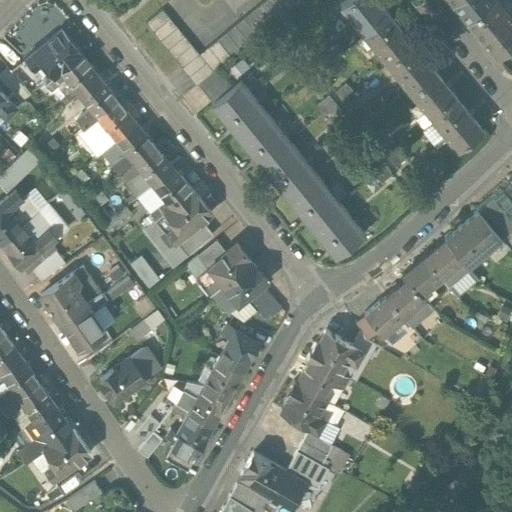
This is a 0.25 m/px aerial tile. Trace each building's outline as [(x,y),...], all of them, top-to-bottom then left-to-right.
[(264,0),(200,53),(214,70),(299,0),(264,0)] [(364,33),(388,13),(377,0),(346,0),(341,5),(364,33)] [(453,0),(451,2),(466,19),(489,0),(453,0)] [(500,0),(489,0),(466,19),(480,37),(511,12),(500,0)] [(163,8),(145,23),(196,85),(214,70),(200,53),(163,8)] [(511,13),(511,12),(480,37),(495,55),(511,40),(511,13)] [(388,61),(412,42),(388,13),(364,33),(388,61)] [(61,29),(25,59),(33,69),(42,61),(54,75),(81,53),(61,29)] [(411,90),(435,70),(412,42),(388,61),(411,90)] [(54,75),(53,76),(57,82),(58,81),(65,75),(70,81),(79,92),(98,76),(90,66),(91,65),(81,53),(54,75)] [(322,53),(312,61),(319,70),(328,61),(322,53)] [(303,64),(293,72),(300,81),(310,72),(303,64)] [(22,85),(6,69),(0,75),(0,79),(14,93),(22,85)] [(217,69),(199,83),(214,101),(232,87),(217,69)] [(434,118),(458,98),(435,70),(411,90),(434,118)] [(50,90),(46,93),(48,95),(49,95),(57,105),(65,97),(59,91),(64,88),(63,87),(70,81),(65,75),(58,81),(59,83),(50,90)] [(53,76),(44,83),(45,84),(50,90),(59,83),(58,81),(57,82),(53,76)] [(98,76),(79,92),(92,107),(77,119),(83,126),(117,99),(98,76)] [(212,103),(237,133),(264,110),(239,80),(232,87),(214,101),(212,103)] [(359,99),(345,82),(335,90),(349,107),(359,99)] [(45,84),(41,87),(46,93),(50,90),(45,84)] [(25,86),(18,92),(22,98),(30,92),(25,86)] [(15,107),(0,91),(0,109),(6,115),(15,107)] [(328,94),(318,103),(331,119),(342,110),(328,94)] [(458,146),(482,126),(458,98),(434,118),(458,146)] [(117,99),(83,126),(101,149),(115,137),(115,138),(135,122),(117,99)] [(237,133),(262,163),(289,140),(264,110),(237,133)] [(135,122),(115,138),(115,137),(101,149),(114,164),(123,157),(126,157),(129,155),(134,160),(153,145),(135,122)] [(85,140),(78,131),(72,136),(79,145),(85,140)] [(406,155),(392,138),(382,147),(396,163),(406,155)] [(262,163),(286,193),(314,170),(289,140),(262,163)] [(153,145),(134,160),(146,176),(152,183),(171,167),(153,145)] [(114,164),(112,166),(118,173),(134,160),(129,155),(126,157),(123,157),(114,164)] [(378,155),(368,163),(381,179),(391,171),(378,155)] [(146,176),(134,160),(118,173),(122,178),(120,179),(128,190),(146,176)] [(171,167),(152,183),(166,200),(157,206),(162,212),(164,210),(190,189),(181,177),(179,178),(171,167)] [(286,193),(311,223),(338,200),(314,170),(286,193)] [(37,186),(26,196),(31,202),(42,192),(37,186)] [(190,189),(164,210),(162,212),(155,218),(166,232),(166,231),(175,241),(191,228),(194,232),(204,224),(201,220),(210,212),(190,189)] [(15,190),(0,202),(0,240),(1,241),(21,225),(20,223),(16,219),(8,209),(22,197),(15,190)] [(511,226),(511,217),(493,194),(477,207),(501,236),(511,226)] [(311,223),(336,253),(363,230),(338,200),(311,223)] [(34,204),(16,219),(20,223),(38,209),(34,204)] [(156,205),(149,211),(155,218),(162,212),(157,206),(156,205)] [(477,207),(444,235),(462,256),(468,264),(501,236),(477,207)] [(175,241),(174,242),(185,256),(212,234),(204,224),(194,232),(191,228),(175,241)] [(21,225),(1,241),(21,266),(55,238),(48,230),(35,241),(21,225)] [(445,236),(437,243),(423,254),(424,254),(440,274),(462,256),(445,236)] [(215,240),(197,255),(207,267),(225,252),(215,240)] [(207,267),(198,275),(213,293),(223,285),(251,261),(236,243),(225,252),(207,267)] [(424,254),(417,260),(416,260),(402,272),(407,277),(407,276),(420,291),(440,274),(424,254)] [(251,261),(223,285),(238,304),(266,280),(251,261)] [(83,265),(40,294),(59,321),(86,302),(101,292),(83,265)] [(110,285),(114,294),(138,284),(134,274),(110,285)] [(407,277),(400,282),(399,282),(386,293),(386,294),(403,314),(424,296),(420,291),(407,276),(407,277)] [(266,289),(250,301),(265,319),(280,306),(266,289)] [(101,292),(86,302),(92,310),(107,300),(101,292)] [(386,294),(379,300),(379,299),(365,311),(382,331),(403,314),(386,294)] [(86,302),(59,321),(78,348),(105,329),(92,310),(86,302)] [(152,311),(140,320),(145,327),(157,319),(152,311)] [(366,313),(355,320),(367,337),(377,330),(366,313)] [(257,342),(227,325),(223,332),(231,336),(220,356),(242,368),(257,342)] [(362,349),(326,329),(318,343),(316,341),(308,355),(310,357),(311,356),(336,370),(339,371),(348,356),(355,360),(362,349)] [(4,333),(0,335),(0,369),(1,371),(21,357),(4,333)] [(142,346),(98,378),(113,399),(157,366),(142,346)] [(242,368),(220,356),(204,384),(227,397),(242,368)] [(336,370),(311,356),(310,357),(297,381),(296,381),(324,397),(325,397),(332,402),(342,384),(334,380),(333,375),(336,370)] [(21,357),(1,371),(12,387),(17,394),(37,380),(21,357)] [(339,371),(336,370),(333,375),(334,380),(342,384),(347,375),(339,371)] [(324,397),(296,381),(297,381),(294,379),(286,393),(289,395),(281,408),(316,429),(323,417),(331,422),(340,406),(332,402),(325,397),(324,397)] [(37,380),(17,394),(23,402),(34,418),(54,404),(37,380)] [(204,384),(197,396),(183,388),(175,404),(189,412),(211,424),(227,397),(204,384)] [(12,387),(0,395),(0,402),(2,405),(17,394),(12,387)] [(17,394),(2,405),(7,413),(23,402),(17,394)] [(54,404),(34,418),(47,437),(51,442),(72,427),(63,415),(62,416),(54,404)] [(189,412),(175,404),(171,408),(186,416),(189,412)] [(186,416),(177,432),(170,427),(165,435),(195,452),(211,424),(189,412),(186,416)] [(150,415),(135,433),(144,440),(159,422),(150,415)] [(51,442),(42,448),(54,464),(61,474),(90,453),(72,427),(51,442)] [(332,444),(307,431),(297,449),(321,463),(332,444)] [(36,439),(17,452),(23,461),(42,448),(51,442),(47,437),(38,442),(36,439)] [(193,456),(172,445),(166,455),(187,466),(193,456)] [(286,469),(317,486),(328,467),(321,463),(297,449),(286,469)] [(39,452),(23,461),(28,470),(40,463),(39,461),(44,458),(39,452)] [(306,480),(253,452),(241,475),(293,503),(306,480)] [(54,464),(45,470),(52,480),(61,474),(54,464)] [(95,480),(67,499),(74,509),(87,501),(88,503),(92,500),(91,498),(103,490),(95,480)] [(272,511),(276,507),(237,483),(230,495),(253,510),(255,511),(272,511)] [(251,511),(253,510),(230,495),(219,511),(251,511)]
